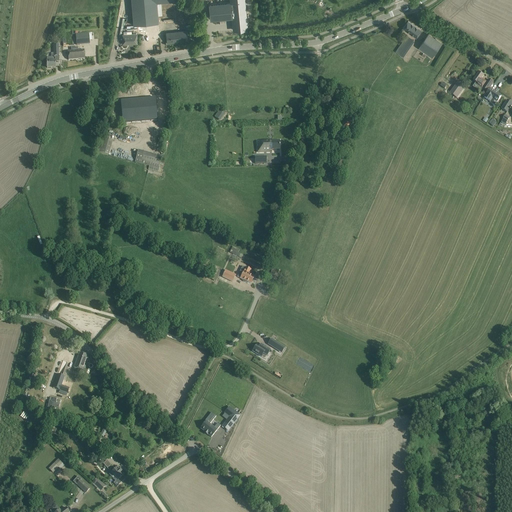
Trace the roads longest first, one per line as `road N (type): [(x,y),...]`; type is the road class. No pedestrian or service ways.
road 1 (unclassified): [(212,350),(234,342),(254,303),(309,114),(317,42)]
road 2 (tertiary): [(1,107),(82,74),(235,47),(317,42)]
road 3 (unclassified): [(195,447),(69,330),(0,312)]
road 4 (track): [(212,350),(61,302),(44,318)]
